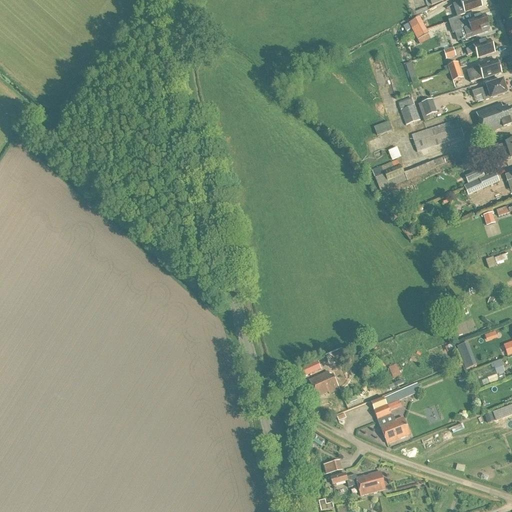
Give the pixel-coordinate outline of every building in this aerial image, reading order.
[(460,3),(453,5),(455,11),(462,8),(464,14),(481,8),(478,0),(463,0),(460,1),(460,3)] [(488,30),(488,28),(484,16),(480,17),(474,19),(474,20),(462,24),(460,17),(449,21),(452,30),(453,35),(464,31),(467,40),(473,38),(487,33),(488,30)] [(411,30),(422,24),(419,19),(409,25),(411,30)] [(428,36),(422,24),(411,30),(415,36),(418,42),(428,36)] [(477,59),(494,53),(490,41),(485,43),(485,42),(479,44),(479,45),(473,47),(473,48),(466,51),(467,56),(475,53),(477,59)] [(453,49),(443,53),(446,61),(456,58),(453,49)] [(478,68),(466,72),(470,83),(482,79),(482,80),(501,74),(497,61),(478,67),(478,68)] [(447,66),(450,73),(459,69),(457,63),(447,66)] [(418,83),(411,64),(405,66),(412,85),(418,83)] [(463,80),(460,69),(459,69),(450,73),(449,73),(453,83),(463,80)] [(486,88),(477,91),(471,93),(473,99),(481,96),(483,102),(507,94),(502,81),(486,87),(486,88)] [(398,104),(406,127),(420,122),(415,107),(414,107),(411,99),(398,104)] [(418,106),(424,124),(434,120),(433,117),(437,115),(433,102),(418,106)] [(510,123),(511,122),(511,108),(509,109),(508,107),(502,109),(501,105),(475,113),(483,136),(511,126),(510,123)] [(465,144),(459,121),(412,137),(418,155),(421,154),(423,158),(465,144)] [(392,132),(389,123),(374,129),(377,137),(392,132)] [(511,141),(505,144),(499,146),(502,154),(508,152),(510,159),(511,158),(511,141)] [(491,158),(502,155),(498,145),(488,148),(491,158)] [(392,161),(401,158),(397,148),(388,151),(392,161)] [(398,161),(372,172),(380,193),(406,182),(398,161)] [(474,194),(499,183),(494,173),(469,184),(464,187),(468,197),(474,194)] [(509,214),(507,208),(496,211),(498,218),(509,214)] [(507,356),(511,354),(511,343),(503,346),(507,356)] [(480,380),(482,387),(507,378),(501,361),(493,363),(497,374),(480,380)] [(320,371),(317,362),(288,375),(292,383),(320,371)] [(389,368),(394,379),(402,376),(397,364),(389,368)] [(336,392),(333,386),(336,384),(332,376),(329,378),(328,373),(309,382),(316,399),(328,393),(328,395),(336,392)] [(391,418),(389,413),(401,408),(399,402),(416,395),(416,385),(393,395),(394,396),(384,400),(371,405),(380,428),(386,445),(406,437),(404,432),(407,431),(404,423),(401,424),(400,421),(395,422),(393,417),(391,418)] [(339,461),(328,464),(331,474),(342,471),(339,461)] [(382,487),(383,487),(379,473),(355,479),(354,476),(345,479),(344,475),(330,479),(332,486),(346,482),(347,489),(356,486),(359,497),(384,491),(382,487)]
